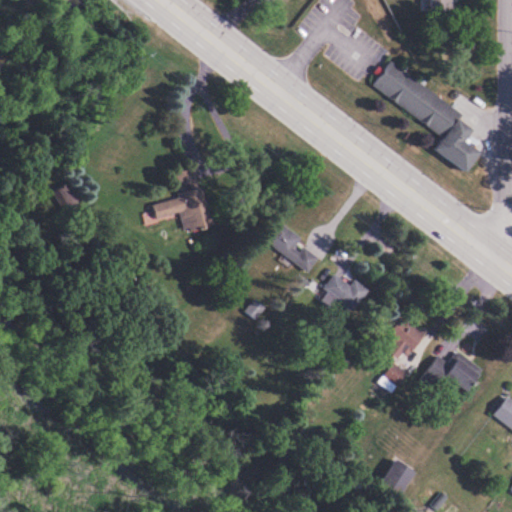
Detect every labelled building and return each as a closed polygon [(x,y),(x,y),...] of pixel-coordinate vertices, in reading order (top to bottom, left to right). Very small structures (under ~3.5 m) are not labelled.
[(450,0),(429,0),(430,14),(450,14),(450,0)] [(371,87),(444,138),(436,151),(467,172),(479,155),(464,144),(477,126),(388,64),(371,87)] [(212,226),(204,190),(152,202),(156,221),(180,215),(183,232),(212,226)] [(301,240),(281,225),(267,243),(306,273),(316,260),(297,245),(301,240)] [(349,287),(334,275),(323,289),(352,312),(368,292),(354,281),(349,287)] [(244,311),(253,320),(263,310),(254,301),(244,311)] [(401,362),(423,334),(402,318),(380,345),(401,362)] [(438,357),(421,378),(435,389),(445,377),(465,393),(482,373),(460,355),(451,368),(438,357)] [(406,375),(393,364),(377,384),(390,394),(406,375)] [(492,416),(511,430),(511,397),(508,394),(492,416)] [(415,470),(394,459),(378,486),(399,498),(415,470)]
